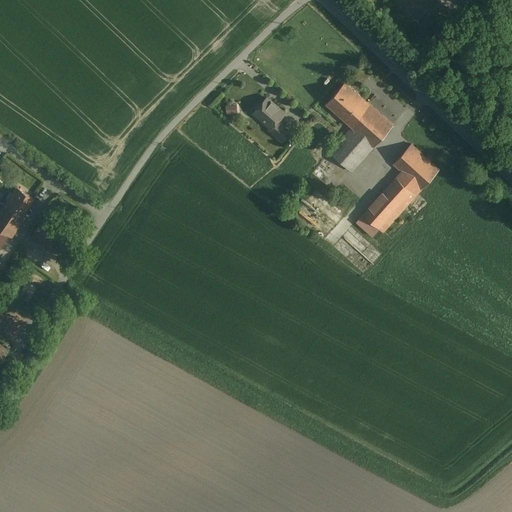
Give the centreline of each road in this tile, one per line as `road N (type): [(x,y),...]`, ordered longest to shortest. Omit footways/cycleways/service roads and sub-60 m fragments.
road 1 (unclassified): [(0,372),(156,140),(303,0)]
road 2 (tertiary): [(511,175),(325,0)]
